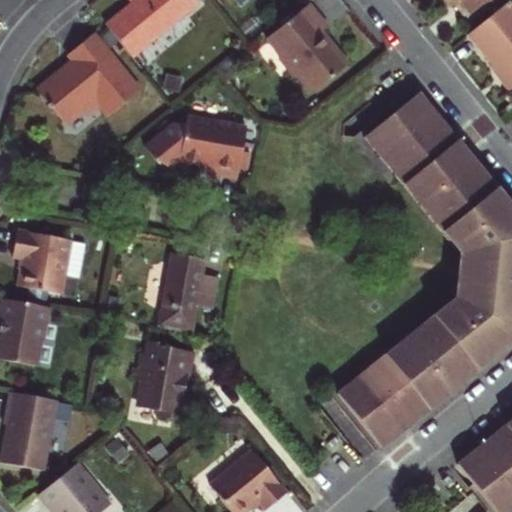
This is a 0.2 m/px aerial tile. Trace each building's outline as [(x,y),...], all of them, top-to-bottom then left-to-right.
[(194,14),(183,0),(141,0),(101,33),(129,66),(194,14)] [(436,0),(437,1),(447,13),(456,6),(467,19),(489,0),(436,0)] [(511,8),(510,6),(468,41),(511,94),(511,8)] [(279,64),(291,80),(293,77),(308,96),(345,68),(328,47),(324,51),(313,37),(325,28),(309,8),(266,42),(281,62),(279,64)] [(109,129),(142,103),(95,45),(68,67),(74,74),(40,102),(70,140),(90,125),(94,130),(103,122),(109,129)] [(511,264),(511,213),(417,94),(365,135),(459,256),(511,264)] [(229,186),(239,135),(180,123),(177,134),(171,167),(200,173),(199,180),(229,186)] [(171,167),(177,134),(168,132),(143,153),(164,178),(171,167)] [(59,284),(66,248),(10,238),(5,265),(17,267),(12,293),(56,301),(59,284)] [(80,251),(66,248),(59,284),(74,286),(80,251)] [(511,264),(459,256),(453,303),(511,310),(511,264)] [(250,278),(253,261),(235,258),(232,276),(250,278)] [(201,270),(162,263),(149,333),(188,340),(194,310),(206,312),(210,287),(198,285),(201,270)] [(511,310),(453,303),(334,397),(379,452),(511,343),(511,310)] [(0,368),(30,374),(36,343),(41,344),(45,316),(0,308),(0,368)] [(162,356),(163,350),(145,347),(144,359),(135,358),(131,390),(139,391),(136,411),(154,413),(153,422),(181,425),(185,399),(177,398),(179,381),(187,382),(190,359),(162,356)] [(0,470),(33,476),(45,406),(1,398),(0,404),(0,427),(1,427),(0,432),(0,470)] [(511,419),(449,471),(482,511),(510,511),(511,511),(511,419)] [(263,511),(279,499),(243,457),(206,488),(226,511),(240,511),(252,503),(259,511),(263,511)] [(86,488),(70,468),(30,502),(38,511),(96,511),(80,493),(86,488)]
